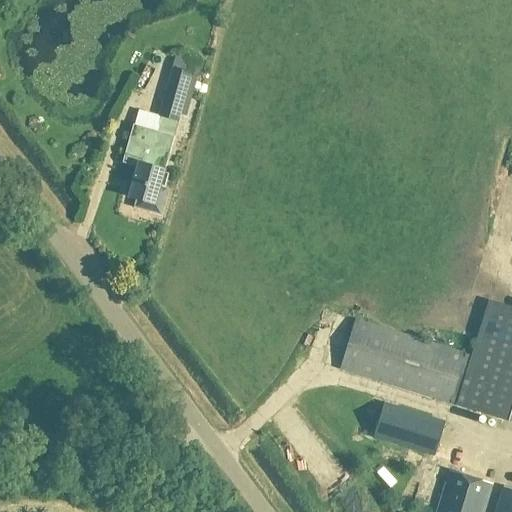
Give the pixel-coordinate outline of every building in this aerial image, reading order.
[(160,117),(178,122),(181,114),(187,115),(192,98),(164,90),(157,116),(160,117)] [(153,115),(154,102),(136,100),(135,114),(153,115)] [(167,188),(159,186),(174,136),(178,122),(160,117),(157,131),(133,124),(123,158),(138,163),(128,196),(136,199),(134,206),(160,214),(167,188)] [(157,286),(164,297),(191,278),(184,267),(157,286)] [(471,354),(354,319),(339,368),(511,420),(511,308),(487,301),(471,354)] [(382,402),(372,436),(435,455),(446,421),(382,402)] [(495,511),(482,511),(492,483),(449,470),(436,511),(511,511),(511,489),(503,487),(495,511)] [(314,489),(331,511),(364,511),(335,473),(314,489)]
